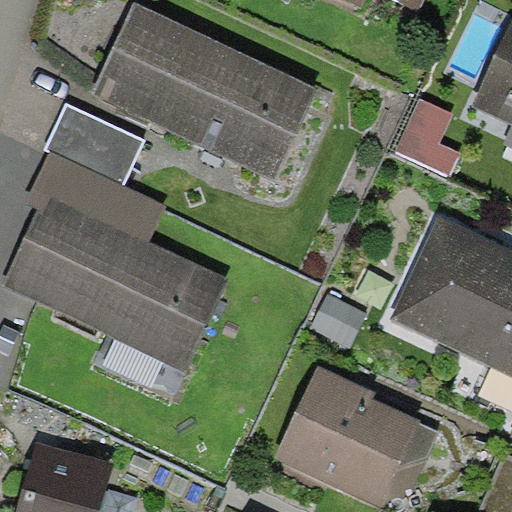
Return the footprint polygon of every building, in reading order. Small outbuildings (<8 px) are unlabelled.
[(388,0),(420,17),(427,0),(334,0),(362,13),(369,0),(388,0)] [(137,5),(95,96),(142,117),(274,178),(316,86),(137,5)] [(511,29),(477,108),(511,124),(511,138),(508,148),(511,149),(511,29)] [(422,101),(398,154),(445,176),(456,153),(440,146),(454,115),(422,101)] [(145,142),(67,106),(47,149),(52,151),(124,186),(145,142)] [(40,213),(4,288),(184,374),(228,282),(150,244),(167,207),(124,186),(52,151),(25,206),(40,213)] [(511,251),(442,219),(393,323),(511,378),(511,251)] [(328,298),(315,330),(354,346),(366,314),(328,298)] [(321,369),(277,462),(379,511),(387,493),(406,502),(439,433),(377,403),(380,397),(321,369)] [(40,446),(21,511),(101,511),(114,467),(40,446)] [(511,511),(511,459),(507,457),(482,511),(511,511)]
